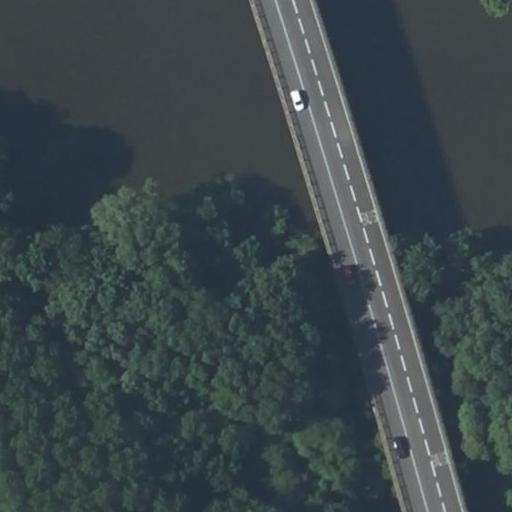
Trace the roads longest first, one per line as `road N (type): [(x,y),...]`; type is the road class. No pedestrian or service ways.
road 1 (trunk): [(459,511),(304,0)]
road 2 (trunk): [(271,0),(420,511)]
